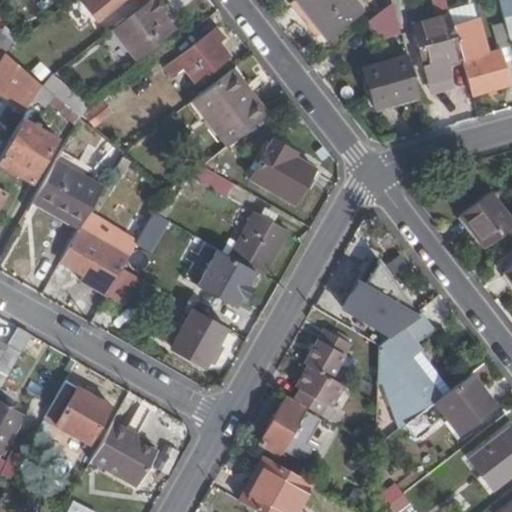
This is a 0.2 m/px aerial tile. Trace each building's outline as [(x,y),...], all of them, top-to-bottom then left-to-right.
[(78,0),(94,21),(122,0),(78,0)] [(164,11),(156,0),(150,0),(112,29),(134,57),(172,28),(160,13),(164,11)] [(354,0),(291,0),(322,40),(362,9),(354,0)] [(511,0),(496,0),(506,36),(511,34),(511,0)] [(389,38),(399,31),(392,5),(364,27),(376,42),(389,38)] [(425,66),(443,61),(459,57),(452,29),(448,13),(412,23),(425,66)] [(485,56),(476,22),(452,29),(459,57),(461,63),(464,62),(485,56)] [(223,39),(213,27),(162,68),(169,76),(181,66),(194,82),(221,60),(227,66),(232,63),(217,44),(223,39)] [(485,56),(464,62),(473,96),(506,87),(497,53),(485,56)] [(373,107),(417,96),(407,59),(364,71),(373,107)] [(443,61),(425,66),(429,81),(447,76),(443,61)] [(191,101),(225,144),(265,113),(231,70),(191,101)] [(48,102),(77,122),(80,116),(41,83),(34,96),(47,104),(48,102)] [(55,138),(21,119),(0,155),(0,163),(30,181),(55,138)] [(269,139),(247,176),(289,200),(298,185),(303,188),(314,169),(290,155),(294,150),(284,144),(283,147),(269,139)] [(102,189),(54,162),(32,201),(80,227),(102,189)] [(225,195),(231,184),(198,165),(191,176),(225,195)] [(173,198),(164,193),(153,213),(162,218),(173,198)] [(511,224),(489,194),(459,217),(483,247),(511,224)] [(254,212),(229,256),(254,270),(261,274),(286,231),(254,212)] [(127,257),(79,230),(60,263),(82,276),(79,281),(92,289),(95,283),(109,290),(121,268),(127,257)] [(246,284),(254,270),(229,256),(215,249),(195,285),(233,306),(240,294),(246,284)] [(356,281),(341,308),(391,337),(397,332),(418,316),(378,260),(363,285),(356,281)] [(107,293),(120,301),(134,276),(121,268),(109,290),(107,293)] [(246,284),(240,294),(246,298),(252,287),(246,284)] [(214,343),(220,332),(189,314),(172,347),(203,364),(206,358),(214,343)] [(434,331),(421,314),(418,316),(397,332),(391,337),(380,345),(379,386),(381,386),(397,431),(405,425),(429,407),(435,402),(450,391),(416,344),(434,331)] [(351,344),(326,329),(306,365),(308,366),(331,379),(351,344)] [(211,361),(219,346),(214,343),(206,358),(211,361)] [(18,353),(7,347),(0,359),(0,385),(18,353)] [(331,379),(308,366),(296,388),(301,390),(294,400),(319,414),(325,404),(332,407),(343,386),(331,379)] [(495,407),(470,376),(450,391),(435,402),(460,434),(495,407)] [(76,389),(56,426),(88,443),(108,407),(76,389)] [(259,444),(279,455),(282,449),(295,456),(297,453),(303,456),(308,448),(303,445),(316,420),(302,411),(303,409),(284,399),(259,444)] [(464,439),(460,434),(435,402),(429,407),(441,422),(458,444),(464,439)] [(0,406),(0,454),(1,455),(22,419),(0,406)] [(441,422),(429,407),(405,425),(417,440),(441,422)] [(511,433),(509,429),(469,460),(491,490),(511,473),(511,433)] [(130,493),(150,460),(151,457),(122,441),(100,479),(129,496),(130,493)] [(257,479),(243,505),(255,511),(294,511),(296,510),(310,483),(264,457),(253,476),(257,479)] [(150,460),(130,493),(140,499),(159,465),(150,460)] [(257,479),(253,476),(238,502),(243,505),(257,479)] [(78,511),(90,491),(77,484),(62,511),(64,511),(78,511)] [(389,511),(400,511),(410,501),(392,484),(377,500),(389,511)]
